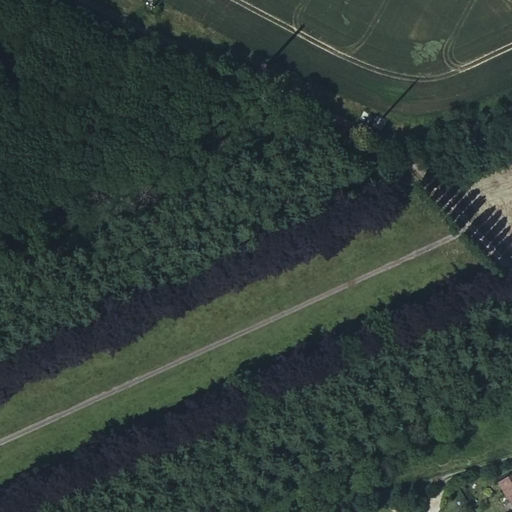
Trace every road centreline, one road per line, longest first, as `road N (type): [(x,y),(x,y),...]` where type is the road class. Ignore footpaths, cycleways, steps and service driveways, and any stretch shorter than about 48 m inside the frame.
road 1 (track): [(469,223),(0,439)]
road 2 (track): [(511,270),(410,159),(85,0)]
